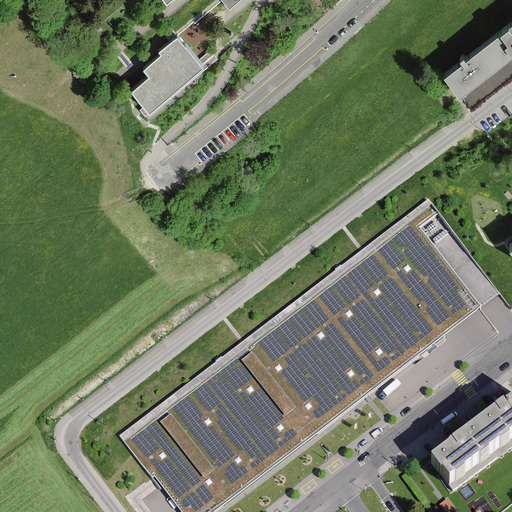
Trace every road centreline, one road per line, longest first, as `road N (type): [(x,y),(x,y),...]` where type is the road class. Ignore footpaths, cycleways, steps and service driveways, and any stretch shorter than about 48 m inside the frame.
road 1 (residential): [(364,0),(169,166)]
road 2 (residential): [(511,349),(361,465)]
